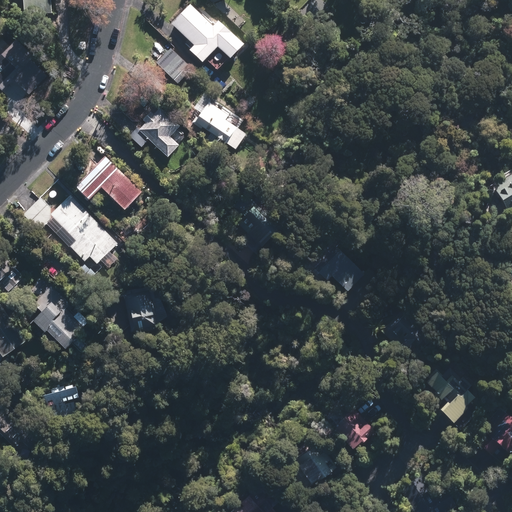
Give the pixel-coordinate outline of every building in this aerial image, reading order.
[(52,0),(28,0),(30,14),(53,12),(52,0)] [(191,6),(174,24),(198,45),(195,49),(206,59),(220,44),(231,55),(242,43),(220,23),(215,28),(191,6)] [(0,51),(0,89),(2,91),(32,59),(12,41),(1,52),(0,51)] [(160,64),(178,83),(190,70),(173,52),(160,64)] [(258,103),(248,92),(241,86),(234,94),(240,100),(237,103),(248,113),(258,103)] [(240,124),(211,105),(199,122),(228,141),(240,124)] [(161,109),(142,129),(168,153),(178,143),(169,135),(179,126),(161,109)] [(140,190),(107,159),(80,187),(90,197),(102,184),(125,206),(140,190)] [(511,178),(496,188),(509,209),(511,206),(511,178)] [(116,242),(71,196),(54,213),(99,259),(116,242)] [(43,201),(31,212),(39,220),(51,208),(43,201)] [(255,208),(242,222),(264,243),(277,229),(255,208)] [(345,251),(326,266),(344,289),(363,275),(345,251)] [(10,265),(0,274),(0,285),(6,293),(22,279),(10,265)] [(54,288),(31,310),(64,344),(83,325),(65,307),(69,303),(54,288)] [(151,291),(129,296),(136,327),(158,322),(151,291)] [(0,309),(0,344),(5,352),(22,342),(0,309)] [(426,335),(403,314),(387,331),(410,352),(426,335)] [(454,415),(473,395),(452,374),(447,379),(439,371),(424,385),(454,415)] [(78,386),(47,394),(53,415),(78,408),(74,396),(80,394),(78,386)] [(10,407),(0,417),(0,427),(26,453),(41,438),(10,407)] [(355,411),(338,425),(354,444),(371,430),(355,411)] [(511,447),(511,419),(505,415),(489,437),(510,451),(511,447)] [(319,443),(300,456),(316,478),(335,464),(319,443)] [(433,471),(405,488),(419,511),(440,511),(453,505),(433,471)] [(273,511),(256,494),(238,511),(273,511)]
